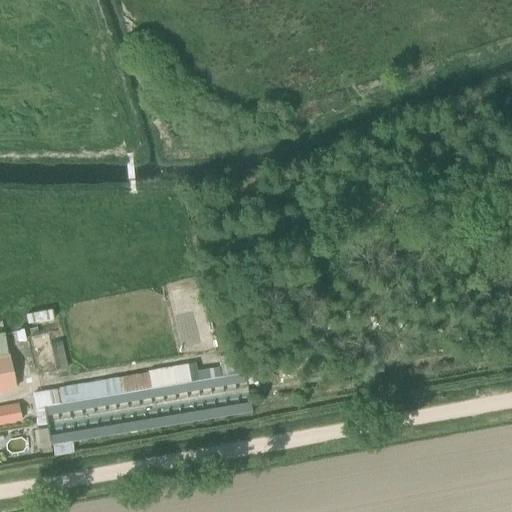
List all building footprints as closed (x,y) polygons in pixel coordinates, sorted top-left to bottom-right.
[(50,309),(22,312),(23,323),(51,320),(50,309)] [(4,333),(0,333),(0,391),(15,388),(4,333)] [(195,364),(160,370),(163,385),(241,372),(240,364),(220,367),(197,371),(195,364)] [(59,402),(43,404),(46,424),(47,428),(50,444),(52,443),(54,457),(74,454),(72,442),(252,413),(251,411),(247,385),(244,371),(241,372),(163,385),(61,401),(59,402)] [(0,420),(18,416),(14,403),(0,406),(0,420)]
